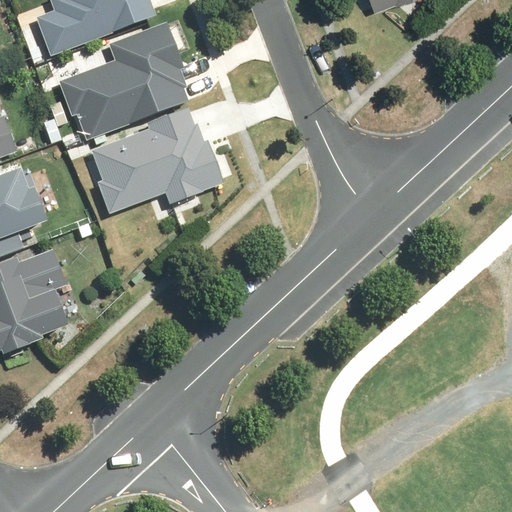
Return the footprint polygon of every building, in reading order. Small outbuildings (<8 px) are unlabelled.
[(121,33),(158,19),(150,0),(52,0),(56,11),(38,17),(52,54),(120,29),(121,33)] [(186,69),(171,25),(110,46),(116,64),(60,84),(72,119),(80,116),(88,137),(132,122),(133,125),(193,105),(181,71),(186,69)] [(196,125),(190,109),(149,124),(151,131),(90,153),(111,214),(167,194),(172,207),(200,197),(198,191),(222,183),(200,124),(196,125)] [(0,160),(20,153),(4,112),(0,113),(0,160)] [(0,240),(52,221),(40,187),(34,190),(26,171),(0,180),(0,240)] [(0,264),(0,341),(4,354),(46,341),(44,335),(73,326),(60,287),(70,284),(60,251),(20,263),(18,259),(0,264)]
